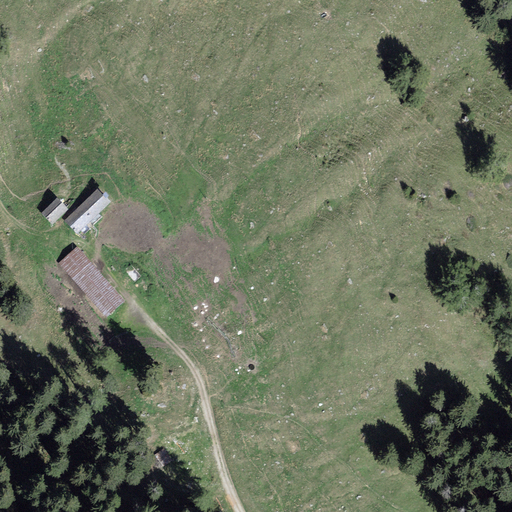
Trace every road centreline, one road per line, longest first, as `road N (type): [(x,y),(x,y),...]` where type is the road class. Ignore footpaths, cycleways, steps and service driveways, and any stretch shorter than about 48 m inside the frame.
road 1 (track): [(197,372),(89,251)]
road 2 (track): [(238,511),(214,452),(197,372)]
